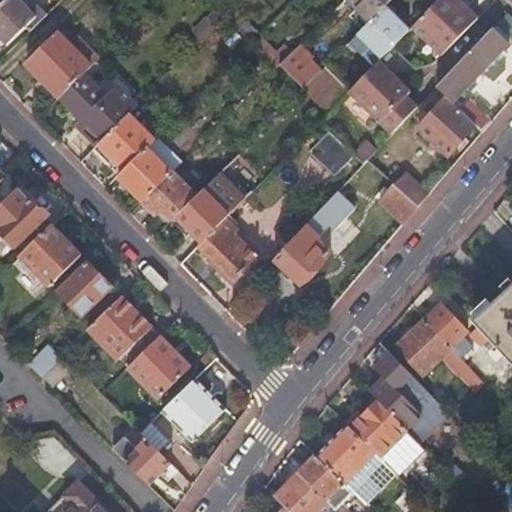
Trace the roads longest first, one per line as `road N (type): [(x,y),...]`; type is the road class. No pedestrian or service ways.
road 1 (residential): [(0,110),(291,404)]
road 2 (residential): [(511,147),(291,404)]
road 3 (residential): [(291,404),(213,511)]
